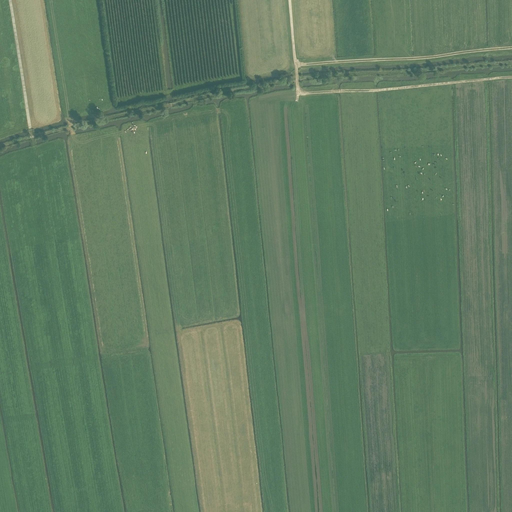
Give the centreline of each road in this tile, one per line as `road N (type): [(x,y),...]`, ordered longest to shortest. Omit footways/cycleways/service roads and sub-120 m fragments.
road 1 (track): [(511,65),(292,79),(0,146)]
road 2 (track): [(311,314),(290,0)]
road 3 (track): [(298,93),(511,77)]
road 4 (track): [(34,149),(10,0)]
